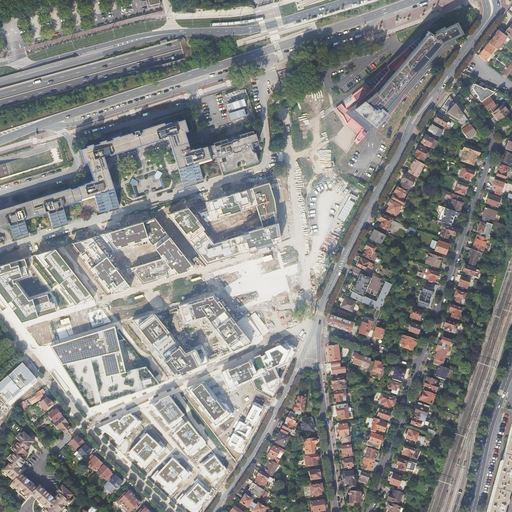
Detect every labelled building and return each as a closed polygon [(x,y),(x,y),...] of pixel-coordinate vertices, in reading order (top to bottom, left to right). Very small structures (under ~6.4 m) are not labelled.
[(360,104),(350,112),(351,113),(352,113),(370,127),(382,112),(383,113),(386,110),(385,109),(441,43),(459,33),(454,24),(433,36),(429,33),(412,52),(377,94),(375,93),(360,104)] [(496,48),(497,49),(507,36),(504,34),(498,30),(488,43),(496,48)] [(483,49),(491,54),(496,48),(488,43),(483,49)] [(389,71),(372,90),(375,93),(377,94),(412,52),(409,48),(389,64),(387,66),(389,71)] [(486,61),(491,54),(483,49),(478,55),(486,61)] [(511,70),(508,67),(506,66),(501,72),(507,77),(511,70)] [(478,97),(482,102),(489,97),(495,92),(486,88),(486,89),(475,84),(473,88),(479,97),(478,97)] [(350,112),(375,93),(372,90),(367,86),(353,97),(356,102),(346,110),(342,105),(336,109),(342,117),(345,125),(351,121),(362,130),(354,139),(357,144),(370,129),(383,113),(382,112),(370,127),(352,113),(351,113),(350,112)] [(447,92),(435,109),(462,125),(472,117),(453,92),(447,92)] [(490,109),(492,112),(500,107),(498,104),(495,105),(489,97),(482,102),(488,111),(490,109)] [(492,112),(498,120),(508,113),(502,105),(500,107),(492,112)] [(438,113),(433,122),(439,126),(440,124),(444,126),(445,124),(448,126),(450,123),(447,121),(448,119),(438,113)] [(173,152),(189,147),(188,141),(186,137),(185,132),(188,131),(184,118),(177,120),(177,119),(171,121),(170,120),(164,122),(138,130),(80,148),(84,163),(88,162),(89,167),(90,172),(92,177),(109,172),(107,166),(106,162),(104,157),(103,155),(109,153),(110,155),(113,154),(136,147),(142,145),(148,143),(162,139),(162,137),(168,135),(168,137),(170,143),(171,146),(173,152)] [(468,121),(462,125),(461,127),(462,129),(462,130),(468,138),(476,132),(468,121)] [(430,126),(428,130),(429,130),(428,131),(440,136),(443,130),(432,124),(431,126),(430,126)] [(190,149),(189,147),(173,152),(174,157),(179,172),(182,182),(183,185),(184,186),(204,180),(203,179),(199,163),(211,159),(218,156),(218,157),(225,155),(227,161),(223,162),(226,172),(239,168),(237,163),(238,162),(240,161),(242,160),(243,160),(245,161),(247,165),(259,161),(256,151),(254,146),(257,145),(256,141),(258,141),(256,132),(254,133),(253,130),(239,134),(236,135),(235,135),(234,135),(233,135),(232,136),(231,136),(230,137),(227,138),(213,142),(214,144),(207,146),(206,145),(200,146),(190,149)] [(331,170),(328,133),(317,134),(320,170),(331,170)] [(425,134),(421,142),(429,147),(433,139),(425,134)] [(464,150),(461,160),(473,164),(477,155),(478,155),(481,149),(465,143),(463,150),(464,150)] [(423,160),(429,150),(420,145),(416,152),(417,153),(415,156),(423,160)] [(51,149),(15,158),(19,174),(44,167),(44,165),(54,162),(51,149)] [(501,164),(509,167),(510,164),(511,164),(511,154),(507,151),(506,151),(504,155),(503,154),(502,156),(503,157),(502,161),(501,164)] [(407,172),(417,178),(424,164),(415,159),(410,168),(407,172)] [(7,163),(0,165),(0,177),(10,175),(7,163)] [(508,178),(511,168),(509,167),(501,164),(500,164),(499,167),(496,175),(504,178),(505,177),(508,178)] [(464,168),(461,177),(468,179),(470,176),(472,176),(474,171),(464,168)] [(0,227),(9,224),(14,238),(14,239),(28,235),(28,234),(24,220),(48,212),(53,227),(68,222),(62,206),(75,202),(74,201),(81,199),(82,200),(94,196),(99,212),(100,212),(120,206),(119,205),(118,202),(115,192),(113,186),(110,177),(109,172),(92,177),(93,179),(83,182),(83,183),(77,185),(77,186),(71,189),(70,187),(63,189),(56,191),(50,193),(44,195),(37,197),(37,198),(24,202),(24,201),(17,203),(11,205),(5,207),(0,208),(0,227)] [(401,181),(399,186),(407,190),(410,186),(414,178),(405,173),(401,181)] [(494,193),(499,195),(504,183),(495,179),(492,189),(495,190),(494,193)] [(458,181),(454,191),(464,195),(466,189),(467,189),(467,188),(467,187),(467,186),(467,185),(458,181)] [(188,208),(167,214),(206,264),(280,242),(274,200),(269,182),(244,190),(207,202),(212,219),(249,208),(256,205),(263,227),(248,232),(248,233),(214,244),(197,222),(198,221),(188,208)] [(400,203),(403,205),(405,202),(403,201),(404,198),(403,197),(406,192),(397,187),(394,191),(391,198),(392,199),(400,203)] [(338,217),(345,221),(358,196),(351,193),(338,217)] [(457,212),(459,213),(463,203),(461,202),(462,197),(452,194),(451,199),(452,199),(448,209),(457,212)] [(490,194),(487,202),(497,206),(500,198),(490,194)] [(386,211),(391,213),(391,212),(396,215),(396,213),(397,214),(399,211),(398,210),(401,205),(390,200),(387,204),(389,205),(386,211)] [(437,220),(450,225),(453,215),(455,215),(456,217),(459,216),(458,215),(459,213),(457,212),(448,209),(442,207),(437,220)] [(486,222),(489,223),(490,219),(494,220),(496,211),(485,207),(480,220),(486,222)] [(281,209),(285,230),(293,229),(289,208),(281,209)] [(382,214),(379,219),(382,221),(380,226),(386,229),(391,219),(382,214)] [(155,218),(103,234),(115,249),(147,239),(160,255),(161,259),(130,268),(143,284),(194,268),(155,218)] [(333,228),(340,231),(344,223),(337,219),(333,228)] [(503,228),(509,230),(511,223),(505,220),(503,228)] [(480,221),(477,231),(478,231),(477,235),(487,238),(489,239),(490,235),(489,235),(492,224),(489,223),(486,222),(486,223),(480,221)] [(444,225),(440,235),(447,238),(449,232),(452,233),(454,228),(444,225)] [(416,230),(409,226),(406,232),(413,235),(416,230)] [(374,229),(370,238),(380,243),(382,239),(384,240),(387,236),(381,233),(382,233),(381,232),(381,233),(374,229)] [(487,238),(477,235),(472,249),(481,252),(482,252),(487,238)] [(112,294),(131,288),(92,237),(73,243),(112,294)] [(430,247),(435,249),(435,250),(445,254),(448,244),(438,241),(438,242),(432,240),(430,247)] [(365,250),(362,255),(373,261),(379,264),(381,260),(381,259),(375,256),(377,253),(373,251),(376,247),(367,242),(365,247),(367,248),(365,251),(365,250)] [(471,258),(469,263),(473,265),(474,263),(475,259),(478,260),(480,256),(481,252),(472,249),(471,248),(468,257),(471,258)] [(55,249),(36,255),(75,305),(94,299),(55,249)] [(427,260),(426,263),(438,267),(441,258),(429,253),(428,256),(427,260)] [(24,258),(0,265),(0,293),(21,322),(56,311),(54,302),(52,303),(51,301),(50,302),(47,294),(28,300),(15,282),(13,283),(12,279),(27,275),(25,267),(27,267),(24,258)] [(363,271),(369,274),(373,266),(370,265),(371,263),(368,262),(360,258),(357,265),(364,269),(363,271)] [(467,278),(474,280),(475,276),(473,276),(476,268),(465,265),(463,270),(469,272),(467,278)] [(429,269),(425,278),(434,281),(435,277),(437,278),(439,273),(429,269)] [(354,299),(362,302),(364,296),(362,295),(366,288),(368,285),(367,285),(368,283),(370,283),(370,281),(369,281),(370,279),(361,274),(352,291),(357,293),(354,299)] [(374,275),(373,277),(375,278),(373,282),(381,285),(384,279),(374,275)] [(461,278),(458,286),(467,289),(469,281),(461,278)] [(392,284),(386,282),(374,308),(380,310),(386,297),(392,284)] [(423,295),(429,297),(430,293),(431,294),(433,289),(431,288),(432,285),(425,282),(422,291),(425,292),(423,295)] [(456,291),(454,296),(456,297),(455,301),(459,302),(459,303),(463,305),(465,300),(463,299),(465,294),(456,291)] [(214,295),(179,306),(185,322),(205,316),(232,351),(251,343),(214,295)] [(428,300),(429,297),(423,295),(422,298),(420,298),(417,306),(423,308),(424,305),(427,306),(429,301),(428,300)] [(345,298),(341,307),(352,311),(355,302),(345,298)] [(451,305),(449,311),(453,312),(451,317),(458,320),(462,309),(451,305)] [(413,308),(410,317),(420,321),(423,312),(413,308)] [(176,377),(208,362),(201,346),(184,354),(178,345),(176,347),(173,343),(175,342),(171,337),(169,338),(166,335),(168,333),(153,314),(132,320),(152,346),(154,344),(157,348),(155,349),(159,354),(161,353),(164,356),(162,358),(176,377)] [(350,329),(357,331),(359,324),(331,314),(328,322),(329,324),(349,331),(350,329)] [(370,330),(373,331),(375,324),(372,322),(373,321),(368,319),(367,323),(362,322),(359,332),(367,335),(368,331),(370,331),(370,330)] [(446,321),(444,326),(445,327),(444,330),(453,333),(456,325),(446,321)] [(459,323),(477,330),(478,327),(460,321),(459,323)] [(421,324),(416,322),(415,325),(411,323),(408,331),(417,334),(420,327),(421,324)] [(120,350),(114,326),(50,346),(62,364),(90,358),(100,405),(160,384),(146,366),(136,368),(125,371),(120,350)] [(376,328),(373,337),(380,339),(383,331),(376,328)] [(403,337),(401,342),(402,343),(401,347),(412,350),(413,346),(414,347),(416,341),(411,339),(411,340),(403,337)] [(437,346),(447,350),(450,341),(442,338),(440,342),(439,341),(437,346)] [(297,348),(288,343),(265,353),(265,355),(261,357),(260,355),(221,373),(228,390),(251,380),(255,390),(272,399),(297,348)] [(338,346),(328,347),(330,362),(340,360),(338,346)] [(449,357),(451,351),(447,350),(437,346),(435,351),(437,352),(433,364),(439,366),(442,367),(445,356),(449,357)] [(342,357),(347,359),(350,350),(343,348),(341,354),(342,355),(342,357)] [(353,363),(360,366),(363,357),(354,354),(353,357),(355,358),(353,363)] [(363,357),(360,366),(368,368),(371,360),(363,357)] [(382,368),(383,366),(380,365),(380,363),(376,361),(372,371),(371,370),(369,375),(378,379),(378,377),(382,379),(383,376),(385,370),(382,368)] [(340,368),(339,362),(330,363),(331,375),(346,373),(345,367),(340,368)] [(39,379),(26,363),(0,384),(0,394),(8,403),(39,379)] [(442,367),(439,366),(437,370),(436,373),(435,372),(433,376),(445,380),(447,374),(449,373),(450,370),(442,367)] [(389,378),(400,382),(401,379),(402,379),(405,372),(393,368),(392,371),(395,372),(393,376),(390,375),(389,378)] [(439,382),(427,377),(423,388),(435,393),(439,382)] [(334,387),(334,390),(346,389),(345,385),(344,385),(343,378),(332,379),(332,380),(331,381),(332,383),(333,384),(333,387),(334,387)] [(230,415),(203,381),(191,386),(192,388),(188,391),(215,427),(230,415)] [(391,381),(388,388),(392,390),(391,393),(397,395),(400,384),(391,381)] [(45,393),(42,389),(36,393),(37,395),(29,400),(32,404),(44,397),(43,396),(42,394),(44,393),(45,393)] [(344,391),(334,392),(335,398),(337,398),(337,402),(346,400),(344,391)] [(421,397),(421,399),(420,401),(431,405),(432,403),(433,402),(435,395),(423,391),(421,397)] [(394,404),(396,397),(389,394),(388,397),(381,395),(378,403),(390,407),(392,404),(394,404)] [(184,415),(169,396),(151,405),(168,427),(169,426),(171,425),(176,432),(174,433),(173,434),(190,455),(206,443),(189,421),(185,424),(181,418),(184,415)] [(39,404),(40,404),(43,408),(45,410),(53,404),(50,400),(49,401),(46,398),(39,404)] [(240,403),(238,409),(241,410),(240,413),(248,415),(252,404),(241,399),(240,403)] [(303,412),(305,401),(297,399),(297,400),(296,400),(295,405),(294,410),(303,412)] [(255,403),(246,419),(251,422),(250,424),(253,426),(263,407),(255,403)] [(417,407),(416,407),(415,412),(416,413),(415,416),(425,420),(429,407),(419,403),(417,407)] [(348,404),(336,405),(336,409),(337,414),(340,414),(341,419),(348,418),(348,413),(351,412),(350,407),(349,407),(348,404)] [(53,410),(49,413),(50,414),(49,415),(54,422),(62,416),(56,409),(54,411),(53,410)] [(380,409),(377,416),(388,420),(391,412),(390,412),(380,409)] [(293,425),(296,427),(297,423),(295,422),(296,420),(294,419),(297,414),(291,412),(286,421),(293,425)] [(138,423),(130,414),(98,428),(111,437),(119,444),(138,423)] [(68,431),(71,428),(67,424),(68,423),(63,416),(53,424),(58,430),(60,428),(65,434),(68,431)] [(422,428),(425,420),(415,416),(413,419),(412,419),(410,424),(422,428)] [(303,424),(301,425),(302,433),(314,431),(312,418),(302,419),(303,424)] [(379,420),(374,418),(372,425),(372,426),(371,431),(375,432),(376,429),(384,432),(387,424),(379,421),(379,420)] [(293,425),(286,421),(282,428),(280,432),(287,435),(289,432),(290,432),(293,425)] [(239,422),(235,431),(247,438),(252,429),(239,422)] [(511,422),(487,511),(503,511),(511,480),(511,422)] [(347,424),(338,425),(340,436),(350,435),(349,429),(348,429),(347,424)] [(408,434),(407,438),(415,441),(418,433),(416,433),(417,431),(414,430),(414,432),(408,430),(407,433),(408,434)] [(22,434),(19,437),(18,438),(17,440),(20,443),(19,444),(17,443),(14,446),(12,449),(11,450),(14,453),(13,454),(10,458),(8,460),(11,464),(10,465),(9,464),(2,471),(3,472),(7,475),(13,481),(10,484),(11,485),(14,487),(17,490),(18,489),(20,491),(19,493),(23,497),(24,498),(25,496),(28,498),(30,495),(40,503),(43,507),(45,509),(43,511),(61,511),(65,509),(65,508),(64,507),(69,502),(67,501),(73,495),(62,485),(57,491),(59,494),(54,499),(53,498),(50,496),(51,496),(39,485),(37,488),(29,481),(27,479),(21,473),(23,471),(20,468),(25,462),(22,460),(28,454),(25,452),(28,448),(29,448),(31,445),(34,442),(23,432),(22,434)] [(280,433),(275,443),(284,447),(289,438),(280,433)] [(366,444),(379,449),(382,441),(381,440),(383,436),(372,433),(369,441),(368,440),(366,444)] [(128,453),(145,469),(163,449),(146,434),(128,453)] [(229,440),(228,443),(237,448),(238,448),(240,449),(245,441),(233,434),(231,438),(229,437),(228,439),(229,440)] [(68,449),(73,455),(78,451),(76,448),(84,442),(81,438),(80,439),(77,436),(74,438),(68,443),(70,445),(71,444),(72,445),(71,446),(68,449)] [(315,439),(305,441),(305,448),(305,452),(309,451),(309,449),(315,448),(315,444),(316,444),(315,439)] [(85,445),(78,451),(83,457),(91,450),(88,447),(87,448),(85,445)] [(268,456),(266,459),(268,459),(270,460),(278,464),(285,451),(281,449),(274,445),(272,447),(271,447),(269,450),(271,451),(269,455),(268,456)] [(343,457),(353,456),(352,453),(351,445),(341,447),(342,452),(343,457)] [(404,450),(402,455),(411,458),(414,449),(405,446),(405,447),(404,447),(403,449),(404,450)] [(365,458),(374,461),(377,451),(368,448),(365,458)] [(92,454),(82,465),(84,467),(88,464),(95,470),(97,468),(98,469),(99,468),(98,467),(102,463),(98,459),(95,457),(95,456),(95,457),(92,454)] [(214,454),(199,465),(211,480),(216,476),(217,477),(227,470),(214,454)] [(315,456),(308,457),(309,466),(317,465),(317,460),(318,460),(317,455),(315,456)] [(343,460),(342,461),(343,463),(344,464),(344,467),(353,466),(352,458),(343,460)] [(371,470),(374,461),(365,458),(362,467),(371,470)] [(172,459),(154,478),(170,493),(188,474),(172,459)] [(398,459),(397,465),(399,465),(397,469),(402,471),(403,467),(405,468),(407,463),(398,459)] [(263,472),(272,477),(275,472),(279,465),(278,464),(270,460),(266,467),(263,472)] [(105,478),(108,481),(114,475),(111,472),(104,465),(97,472),(104,478),(105,478)] [(319,470),(309,471),(311,480),(321,478),(319,470)] [(269,477),(260,471),(257,476),(259,476),(257,479),(255,483),(263,488),(265,484),(267,481),(272,484),(274,479),(270,476),(269,477)] [(353,471),(345,473),(346,481),(349,481),(350,487),(356,486),(357,480),(354,480),(353,471)] [(361,473),(358,482),(361,483),(362,482),(366,483),(368,479),(369,479),(369,477),(369,476),(369,475),(361,473)] [(108,481),(106,483),(107,484),(110,481),(116,488),(122,482),(114,474),(114,475),(108,481)] [(407,481),(401,479),(402,477),(393,474),(390,484),(405,489),(407,481)] [(197,482),(179,501),(190,511),(197,511),(202,505),(210,494),(197,482)] [(253,498),(256,500),(263,504),(268,496),(269,494),(265,491),(254,484),(250,490),(253,492),(252,493),(254,495),(253,498)] [(322,484),(311,486),(312,495),(321,494),(321,490),(322,490),(322,489),(323,489),(323,488),(323,486),(322,485),(322,484)] [(120,504),(123,507),(135,495),(134,494),(130,490),(128,488),(116,501),(117,501),(117,502),(119,504),(120,504)] [(350,491),(349,501),(352,501),(352,503),(354,503),(354,501),(355,502),(356,502),(358,502),(359,502),(360,502),(361,490),(356,489),(355,492),(350,491)] [(389,494),(387,500),(398,504),(402,493),(394,490),(392,495),(389,494)] [(245,495),(240,503),(249,509),(250,508),(252,509),(251,510),(254,511),(263,511),(266,508),(258,503),(256,505),(251,502),(253,500),(245,495)] [(135,496),(129,502),(123,508),(125,511),(126,511),(125,511),(131,511),(141,502),(139,500),(135,496)] [(323,500),(310,502),(311,508),(312,508),(313,511),(315,511),(324,511),(323,500)] [(388,511),(398,511),(401,507),(388,502),(387,504),(386,507),(389,509),(388,511)]
